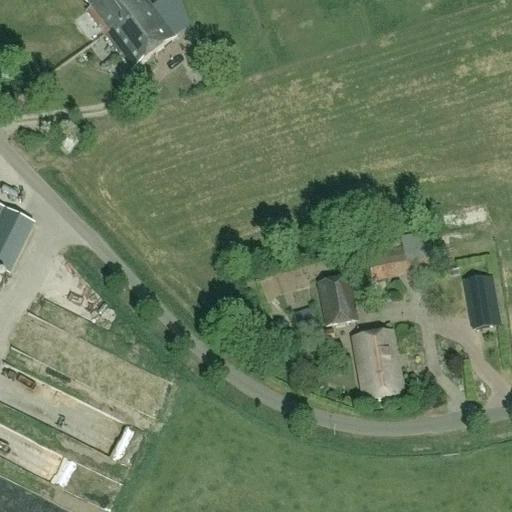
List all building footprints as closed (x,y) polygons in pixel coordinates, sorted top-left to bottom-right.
[(122,31),(152,8),(145,0),(82,0),(90,10),(86,14),(104,38),(119,26),(122,31)] [(119,26),(104,38),(131,73),(176,40),(152,8),(122,31),(119,26)] [(78,145),(71,138),(61,147),(68,155),(78,145)] [(0,262),(21,219),(0,208),(0,262)] [(496,267),(493,246),(473,249),(475,269),(496,267)] [(322,289),(329,332),(329,333),(333,332),(358,328),(351,284),(322,289)] [(306,305),(302,290),(285,295),(288,310),(306,305)] [(501,326),(495,290),(469,294),(476,331),(501,326)] [(311,309),(292,316),(297,333),(317,326),(311,309)] [(335,344),(333,332),(329,333),(329,332),(317,334),(319,347),(335,344)] [(393,334),(353,341),(365,405),(404,398),(393,334)]
